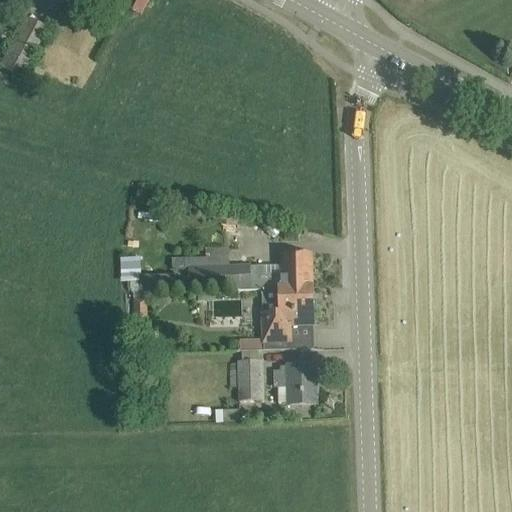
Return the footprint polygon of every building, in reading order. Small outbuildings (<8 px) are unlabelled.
[(1,0),(0,2),(0,5),(13,13),(20,0),(1,0)] [(117,0),(94,0),(113,10),(117,0)] [(27,16),(0,66),(0,68),(13,77),(14,75),(21,79),(49,28),(27,16)] [(172,197),(164,202),(170,212),(180,207),(176,199),(175,196),(172,197)] [(173,276),(139,278),(140,295),(176,295),(262,295),(262,291),(313,289),(312,255),(282,256),(282,268),(250,269),(250,267),(206,268),(205,260),(172,260),(173,276)] [(314,327),(313,289),(262,291),(262,295),(263,342),(264,345),(292,344),(291,328),(314,327)] [(148,333),(147,302),(143,302),(142,295),(133,296),(134,301),(132,301),(134,334),(148,333)] [(263,342),(240,343),(240,354),(264,353),(264,345),(263,342)] [(261,362),(238,363),(238,403),(262,403),(261,362)] [(315,367),(280,368),(280,373),(273,373),(274,389),(278,390),(279,406),(316,405),(315,367)]
